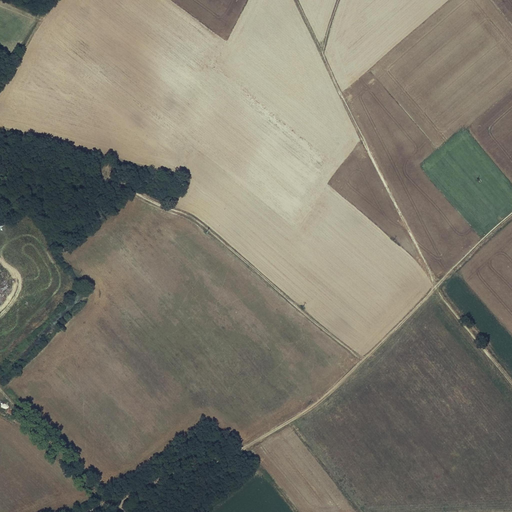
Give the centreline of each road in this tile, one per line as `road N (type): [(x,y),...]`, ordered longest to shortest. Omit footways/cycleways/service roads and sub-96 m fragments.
road 1 (track): [(511,213),(339,385),(284,427),(95,511)]
road 2 (track): [(296,0),(435,288),(511,384)]
road 3 (track): [(0,171),(45,165),(92,173),(178,207),(364,360)]
